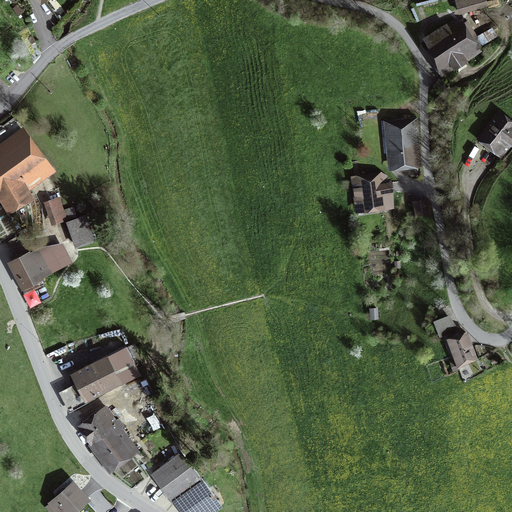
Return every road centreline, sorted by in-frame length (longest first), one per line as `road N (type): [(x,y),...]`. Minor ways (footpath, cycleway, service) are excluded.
road 1 (unclassified): [(328,0),(385,16),(417,51),(453,302),(475,332),(493,340),(511,335)]
road 2 (tertiary): [(0,262),(68,434),(107,480),(151,511)]
